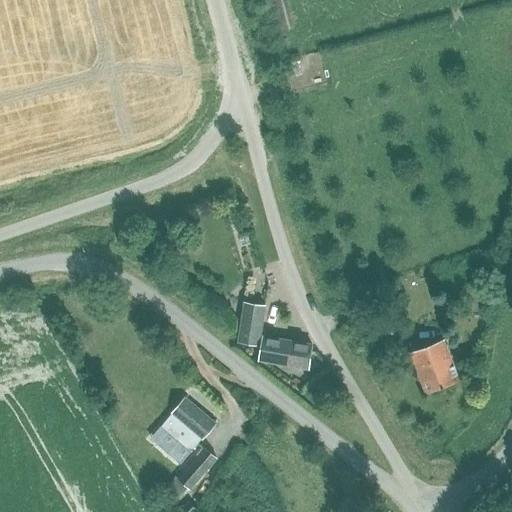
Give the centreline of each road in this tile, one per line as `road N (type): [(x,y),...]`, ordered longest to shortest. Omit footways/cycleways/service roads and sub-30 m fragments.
road 1 (unclassified): [(428,507),(382,482),(141,291),(86,266),(36,264),(0,273)]
road 2 (unclassified): [(428,507),(307,309),(240,98)]
road 3 (unclassified): [(0,236),(171,176),(206,150),(240,98)]
